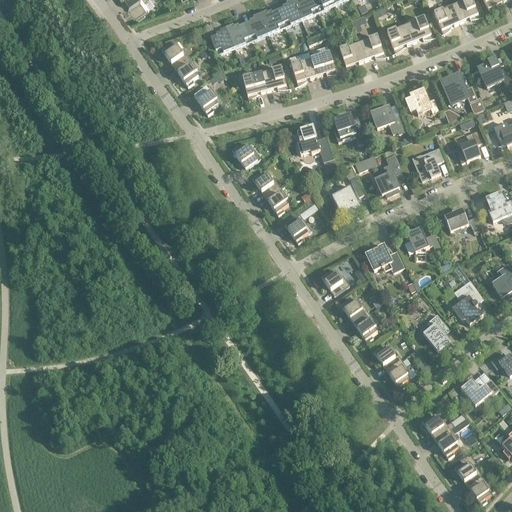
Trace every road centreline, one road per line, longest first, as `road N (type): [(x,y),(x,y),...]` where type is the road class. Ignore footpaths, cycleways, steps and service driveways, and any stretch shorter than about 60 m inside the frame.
road 1 (residential): [(194,136),(374,84),(511,26)]
road 2 (residential): [(288,271),(511,167)]
road 3 (residential): [(394,422),(288,271)]
road 4 (residential): [(288,271),(194,136)]
road 5 (residential): [(394,422),(511,319)]
